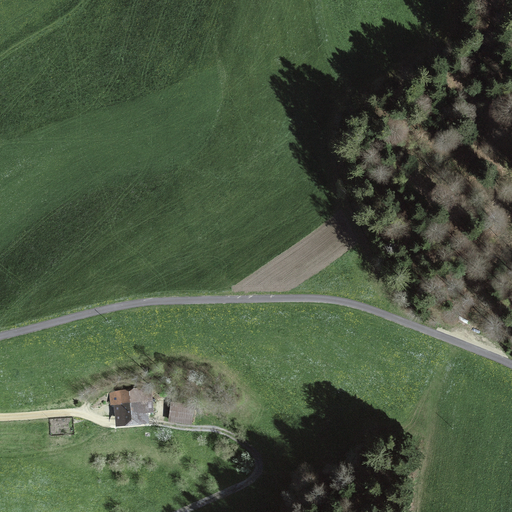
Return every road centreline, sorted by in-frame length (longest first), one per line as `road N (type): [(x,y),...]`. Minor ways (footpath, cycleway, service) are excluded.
road 1 (unclassified): [(511,364),(378,311),(319,298),(143,302),(0,335)]
road 2 (unclassified): [(0,416),(80,413),(115,426),(211,428),(240,439),(257,455),(255,475),(181,511)]
road 3 (track): [(511,55),(498,107),(484,114),(410,0)]
